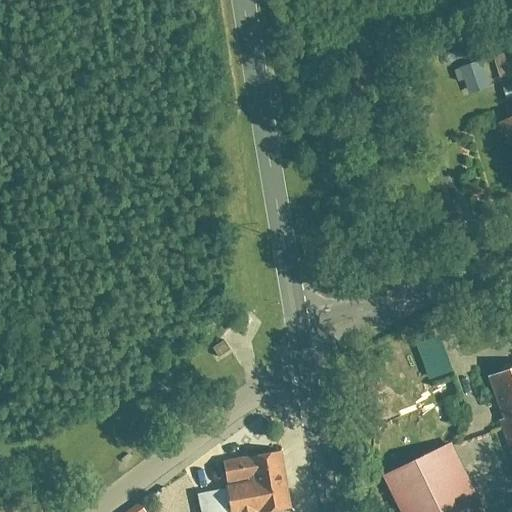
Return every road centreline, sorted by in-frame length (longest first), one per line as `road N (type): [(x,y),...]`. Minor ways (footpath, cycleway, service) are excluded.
road 1 (tertiary): [(247,0),(303,341)]
road 2 (residential): [(307,365),(240,402),(103,511)]
road 3 (tertiary): [(511,253),(303,341)]
road 4 (tertiary): [(307,365),(331,511)]
